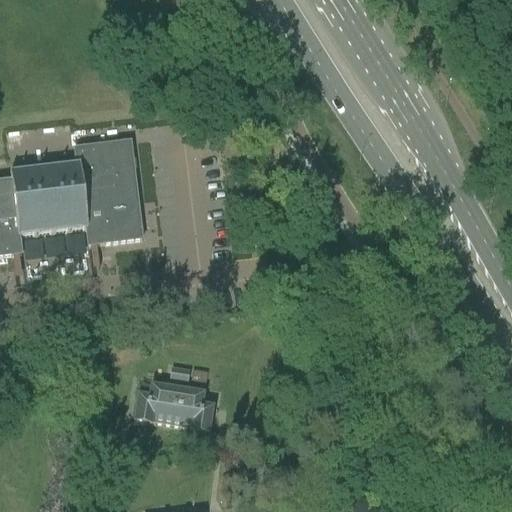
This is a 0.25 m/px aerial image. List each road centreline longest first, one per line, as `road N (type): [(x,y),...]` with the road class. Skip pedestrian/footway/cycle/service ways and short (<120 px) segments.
road 1 (primary): [(278,0),(511,362)]
road 2 (primary): [(511,292),(335,0)]
